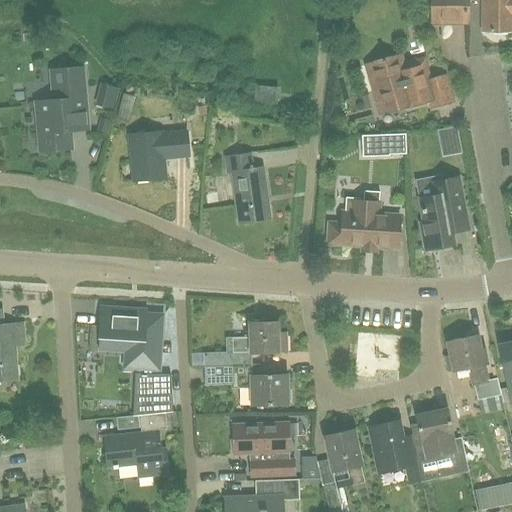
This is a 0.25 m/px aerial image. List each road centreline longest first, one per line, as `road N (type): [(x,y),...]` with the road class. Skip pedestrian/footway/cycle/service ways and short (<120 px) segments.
road 1 (residential): [(303,283),(325,385),(353,399),(421,378),(430,291)]
road 2 (residential): [(253,278),(207,246),(81,194),(0,180)]
road 3 (residential): [(76,511),(61,268)]
road 4 (residential): [(190,511),(178,275)]
road 5 (residential): [(509,281),(492,199),(481,59)]
road 6 (residential): [(430,291),(303,283)]
